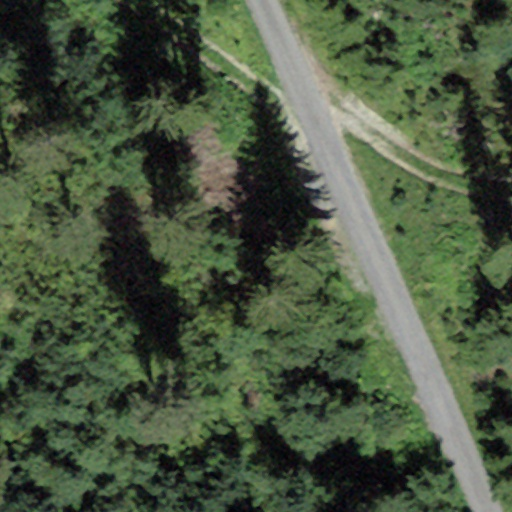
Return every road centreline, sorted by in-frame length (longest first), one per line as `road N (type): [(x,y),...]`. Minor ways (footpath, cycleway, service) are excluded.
road 1 (residential): [(485,511),(259,0)]
road 2 (track): [(281,54),(390,144),(436,169),(511,191)]
